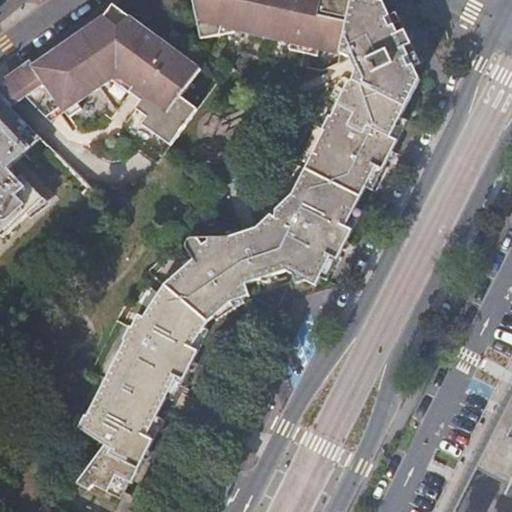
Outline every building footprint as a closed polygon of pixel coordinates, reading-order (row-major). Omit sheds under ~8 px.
[(87,416),(85,416),(80,427),(106,445),(78,483),(91,490),(95,485),(121,499),(125,491),(129,482),(132,484),(140,469),(140,468),(133,465),(134,462),(131,452),(129,451),(133,442),(135,443),(145,440),(147,437),(157,417),(164,421),(170,409),(174,401),(167,397),(178,377),(180,373),(176,364),(174,363),(179,354),(181,355),(191,351),(192,349),(203,327),(206,329),(210,321),(214,317),(231,302),(243,298),(250,295),(247,284),(287,271),(317,285),(321,277),(332,257),(333,253),(330,243),(327,242),(333,232),(334,233),(345,231),(347,227),(357,207),(367,187),(377,167),(379,164),(375,153),(373,152),(378,143),(379,144),(390,142),(392,138),(403,117),(422,80),(386,3),(374,0),(352,0),(341,53),(351,59),(357,70),(354,81),(353,80),(350,83),(333,116),(331,115),(324,129),(326,130),(293,195),(276,211),(278,220),(271,216),(257,228),(242,234),(232,236),(193,238),(191,238),(189,239),(188,240),(187,242),(186,243),(186,245),(186,247),(187,248),(188,249),(195,259),(165,285),(144,317),(139,314),(132,327),(131,327),(124,340),(126,341),(87,416)] [(321,49),(341,53),(352,0),(194,0),(201,31),(223,27),(238,30),(292,42),(321,49)] [(159,124),(154,132),(172,145),(199,108),(183,96),(202,70),(187,58),(129,16),(106,16),(35,66),(38,72),(27,81),(41,103),(53,114),(63,107),(66,111),(78,103),(112,78),(124,79),(136,88),(132,92),(142,100),(136,108),(149,117),(159,124)] [(188,28),(174,18),(160,36),(174,46),(188,28)] [(238,33),(238,30),(223,27),(201,31),(203,39),(238,33)] [(319,55),(321,49),(292,42),(291,49),(319,55)] [(27,81),(38,72),(35,66),(33,63),(0,85),(0,93),(13,107),(25,96),(52,122),(66,111),(63,107),(53,114),(41,103),(27,81)] [(136,88),(124,79),(112,78),(132,93),(132,92),(136,88)] [(0,234),(3,238),(44,199),(23,176),(19,179),(9,169),(42,138),(13,107),(0,93),(0,234)] [(83,108),(78,103),(66,111),(71,118),(83,108)] [(154,132),(159,124),(149,117),(144,124),(154,132)] [(399,141),(410,120),(403,117),(392,138),(399,141)] [(377,167),(384,170),(399,141),(392,138),(390,142),(379,144),(378,143),(373,152),(375,153),(379,164),(377,167)] [(384,170),(377,167),(367,187),(373,190),(384,170)] [(244,180),(233,175),(227,186),(237,191),(244,180)] [(353,231),(363,210),(357,207),(347,227),(353,231)] [(332,257),(338,260),(353,231),(347,227),(345,231),(334,233),(333,232),(327,242),(330,243),(333,253),(332,257)] [(338,260),(332,257),(321,277),(327,280),(338,260)] [(243,298),(231,302),(214,317),(217,320),(245,303),(243,298)] [(192,349),(199,352),(210,331),(206,329),(203,327),(192,349)] [(185,380),(190,370),(199,352),(192,349),(191,351),(181,355),(179,354),(174,363),(176,364),(180,373),(178,377),(185,380)] [(174,401),(185,380),(178,377),(167,397),(174,401)] [(511,511),(511,399),(454,511),(511,511)] [(147,437),(154,441),(164,421),(157,417),(147,437)] [(134,462),(133,465),(140,468),(145,458),(154,441),(147,437),(145,440),(135,443),(133,442),(129,451),(131,452),(134,462)]
